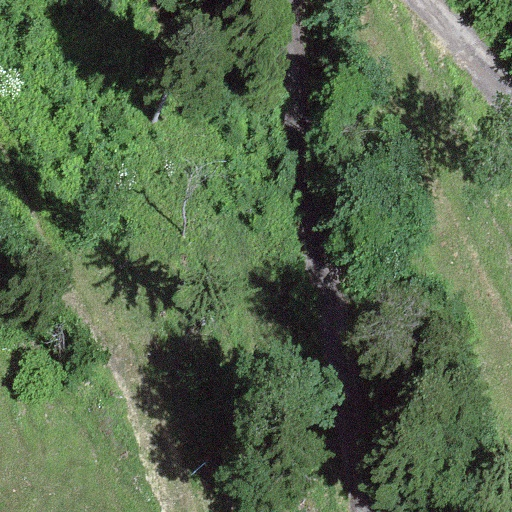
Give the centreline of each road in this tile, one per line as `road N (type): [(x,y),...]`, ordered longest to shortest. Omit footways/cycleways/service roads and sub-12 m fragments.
road 1 (track): [(339,511),(288,0)]
road 2 (track): [(407,0),(511,99)]
